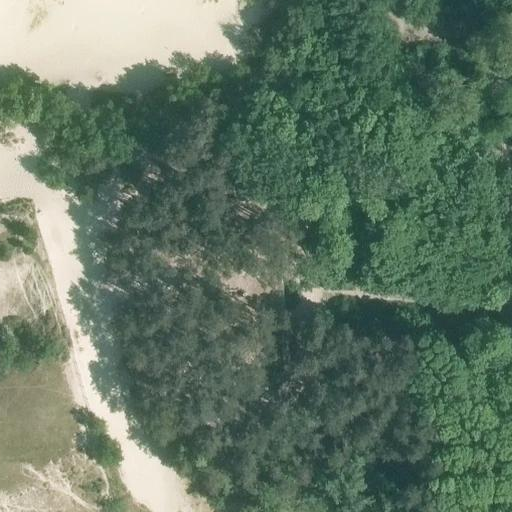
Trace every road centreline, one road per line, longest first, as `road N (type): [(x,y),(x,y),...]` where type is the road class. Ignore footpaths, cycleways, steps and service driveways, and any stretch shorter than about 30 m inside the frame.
road 1 (track): [(478,511),(445,460),(326,373),(275,287),(177,257),(89,210),(27,192),(0,195)]
road 2 (unclassified): [(511,159),(477,0)]
